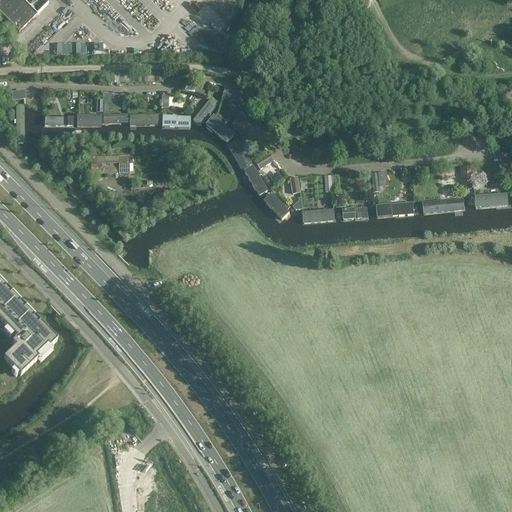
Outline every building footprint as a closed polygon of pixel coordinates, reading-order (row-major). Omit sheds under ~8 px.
[(42,0),(1,0),(0,1),(0,15),(18,34),(48,5),(42,0)] [(129,74),(106,75),(106,84),(129,84),(129,74)] [(146,74),(129,74),(129,84),(146,83),(146,74)] [(155,74),(146,74),(146,83),(155,83),(155,74)] [(181,92),(202,99),(206,87),(198,85),(197,90),(182,85),(181,92)] [(22,92),(11,93),(13,102),(23,101),(22,92)] [(231,96),(224,93),(221,100),(231,103),(234,101),(231,96)] [(1,98),(3,107),(13,105),(12,102),(11,96),(7,97),(1,98)] [(211,97),(191,122),(199,128),(219,103),(211,97)] [(23,107),(13,106),(14,144),(23,145),(23,107)] [(160,113),(128,114),(129,126),(160,125),(160,113)] [(128,114),(102,115),(102,126),(128,125),(128,114)] [(192,115),(161,114),(160,127),(191,128),(192,115)] [(254,135),(242,114),(231,127),(238,133),(243,141),(254,135)] [(101,115),(74,116),(75,128),(102,128),(101,115)] [(73,117),(43,116),(43,126),(73,126),(73,117)] [(235,135),(212,116),(204,125),(227,145),(235,135)] [(254,164),(239,138),(227,145),(242,171),(254,164)] [(266,156),(255,163),(261,171),(274,162),(269,154),(266,156)] [(129,158),(91,158),(91,175),(129,175),(129,158)] [(270,192),(254,164),(244,170),(260,198),(270,192)] [(460,168),(460,183),(473,183),(473,168),(460,168)] [(277,184),(283,178),(278,172),(271,178),(277,184)] [(380,193),(378,174),(371,175),(373,193),(380,193)] [(298,179),(290,180),(293,195),(300,194),(298,179)] [(291,214),(271,193),(262,202),(282,223),(291,214)] [(509,194),(473,196),(474,209),(510,207),(509,194)] [(465,197),(421,201),(422,215),(466,211),(465,197)] [(415,202),(375,205),(376,220),(416,217),(415,202)] [(141,213),(136,206),(131,209),(135,217),(141,213)] [(369,207),(339,209),(340,222),(370,220),(369,207)] [(335,209),(301,211),(301,225),(336,223),(335,209)] [(0,333),(15,349),(3,360),(13,371),(11,373),(15,378),(18,375),(20,378),(38,360),(40,363),(52,352),(50,349),(56,342),(0,283),(0,333)]
